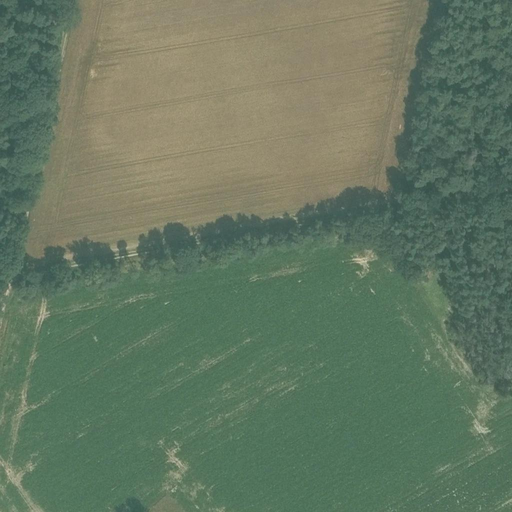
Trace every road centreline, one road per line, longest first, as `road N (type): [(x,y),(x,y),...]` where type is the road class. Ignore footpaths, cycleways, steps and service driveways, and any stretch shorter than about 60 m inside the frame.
road 1 (track): [(511,187),(11,279)]
road 2 (track): [(0,325),(74,0)]
